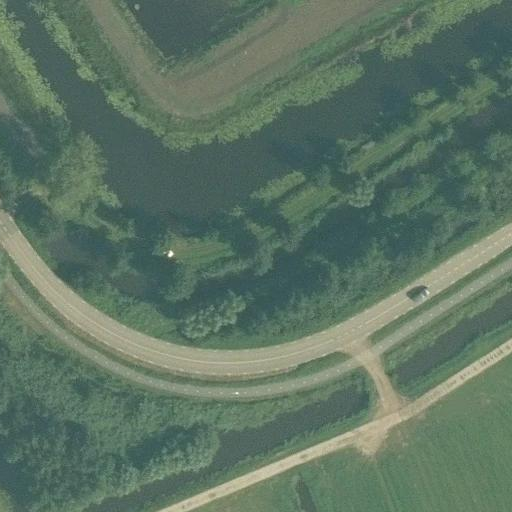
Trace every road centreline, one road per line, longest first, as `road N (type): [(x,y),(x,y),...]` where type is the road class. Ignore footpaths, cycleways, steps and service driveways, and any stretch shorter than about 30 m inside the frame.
road 1 (tertiary): [(0,223),(52,293),(88,322),(136,348),(206,363),(274,358),(351,332),(511,232)]
road 2 (track): [(171,511),(384,422),(511,343)]
